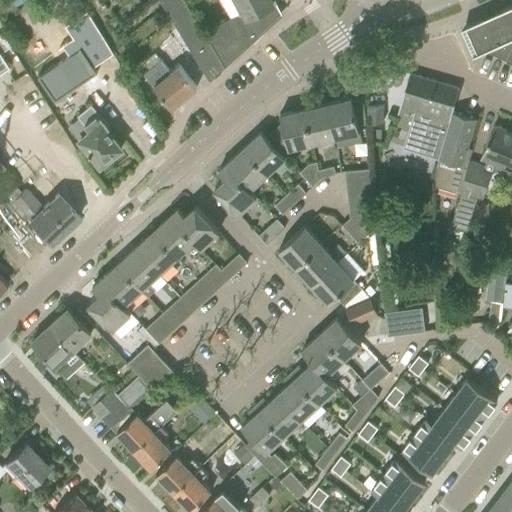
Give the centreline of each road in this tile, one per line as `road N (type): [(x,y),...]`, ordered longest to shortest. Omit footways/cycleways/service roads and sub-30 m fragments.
road 1 (residential): [(174,168),(239,107),(374,5)]
road 2 (residential): [(174,168),(267,267),(178,345)]
road 3 (residential): [(146,511),(0,355)]
road 4 (residential): [(0,92),(109,229)]
road 5 (residential): [(0,328),(109,229)]
road 6 (unknown): [(383,350),(473,333),(511,357)]
